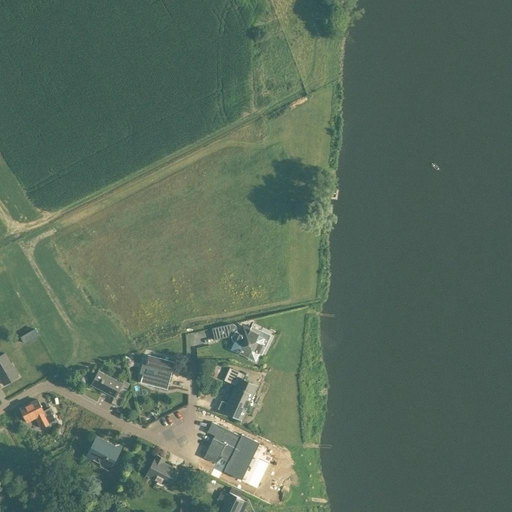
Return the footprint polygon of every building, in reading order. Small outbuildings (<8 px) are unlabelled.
[(231,324),(230,324),(212,328),(212,329),(214,328),(217,339),(215,339),(215,340),(233,336),(235,342),(231,349),(255,360),(258,353),(261,354),(271,335),(251,326),(250,328),(242,324),(238,332),(236,331),(236,330),(236,329),(236,328),(236,327),(236,326),(235,326),(234,325),(234,324),(233,324),(232,324),(231,324)] [(35,329),(21,337),(24,342),(38,334),(35,329)] [(0,376),(4,385),(18,377),(6,354),(0,357),(0,376)] [(140,382),(167,389),(175,362),(147,355),(144,366),(157,369),(155,376),(143,373),(140,382)] [(241,373),(230,368),(224,380),(236,385),(228,403),(222,401),(218,408),(242,419),(257,386),(238,378),(241,373)] [(98,371),(91,384),(104,391),(104,390),(108,392),(107,393),(115,397),(112,402),(118,406),(125,391),(119,388),(122,383),(98,371)] [(79,384),(85,384),(88,378),(85,373),(79,374),(76,379),(79,384)] [(38,399),(20,408),(26,422),(36,417),(42,428),(56,421),(50,408),(44,411),(38,399)] [(256,446),(258,441),(242,434),(241,436),(212,422),(208,432),(219,437),(218,440),(214,438),(205,457),(217,463),(227,468),(225,471),(237,476),(240,478),(250,458),(251,459),(257,446),(256,446)] [(110,469),(120,449),(107,442),(108,441),(107,441),(107,442),(97,437),(87,456),(110,469)] [(146,475),(170,487),(178,472),(165,466),(166,464),(164,462),(166,459),(157,454),(146,475)] [(119,482),(113,480),(110,491),(116,493),(119,482)] [(243,511),(248,501),(241,498),(241,496),(229,492),(228,494),(221,491),(218,498),(226,502),(223,507),(222,507),(219,511),(243,511)] [(105,500),(112,503),(115,496),(108,493),(105,500)] [(189,511),(191,503),(191,498),(182,498),(180,511),(189,511)]
